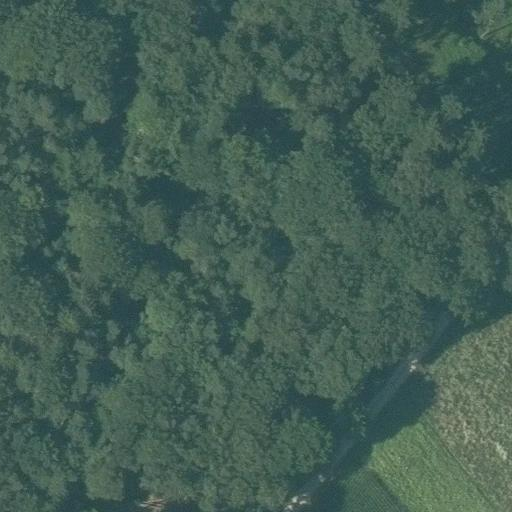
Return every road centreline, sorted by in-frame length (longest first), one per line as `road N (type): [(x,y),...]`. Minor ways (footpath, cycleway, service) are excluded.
road 1 (track): [(290,511),(504,253)]
road 2 (track): [(499,246),(365,55),(341,0)]
